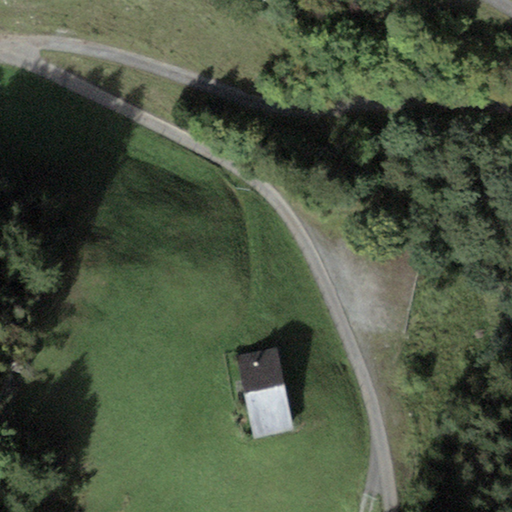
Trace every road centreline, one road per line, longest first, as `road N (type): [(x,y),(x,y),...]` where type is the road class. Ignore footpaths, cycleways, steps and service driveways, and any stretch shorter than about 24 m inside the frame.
road 1 (unclassified): [(389,511),(370,394),(280,205),(183,139),(0,48)]
road 2 (track): [(3,48),(88,48),(265,104),(511,108)]
